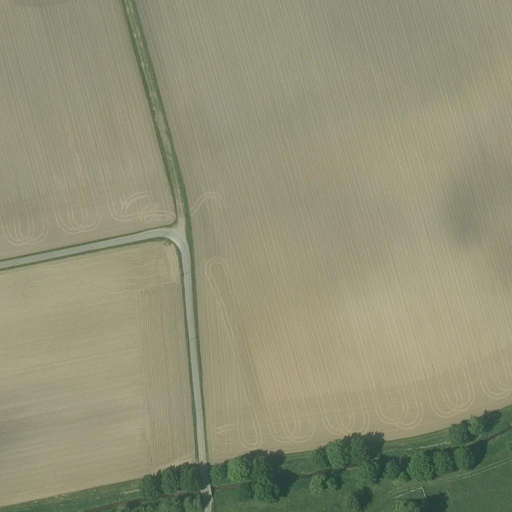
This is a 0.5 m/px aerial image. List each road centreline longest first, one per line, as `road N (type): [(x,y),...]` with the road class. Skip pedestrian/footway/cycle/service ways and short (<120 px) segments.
road 1 (residential): [(207,511),(179,240),(158,233),(0,266)]
road 2 (track): [(179,240),(178,189),(125,0)]
